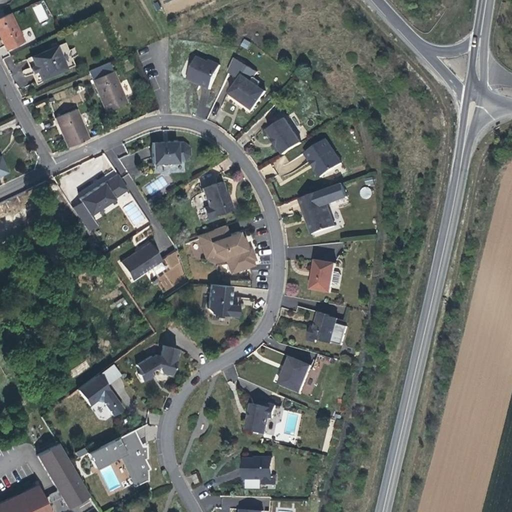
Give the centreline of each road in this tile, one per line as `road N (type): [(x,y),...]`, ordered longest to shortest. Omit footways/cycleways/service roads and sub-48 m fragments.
road 1 (residential): [(53,165),(174,119),(229,147),(273,215),(278,279),(270,310),(255,338),(189,384),(172,417),(171,453),(191,511)]
road 2 (tertiary): [(473,101),(382,511)]
